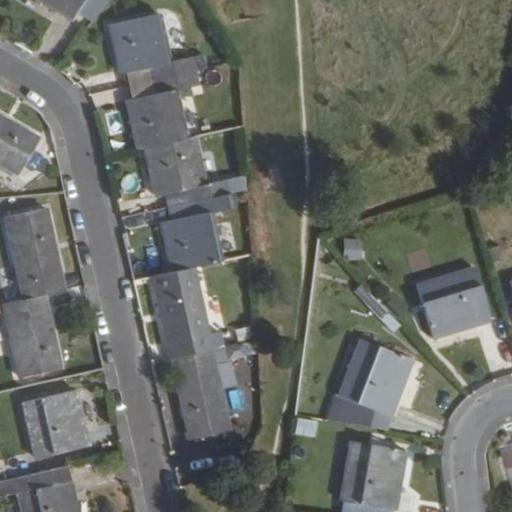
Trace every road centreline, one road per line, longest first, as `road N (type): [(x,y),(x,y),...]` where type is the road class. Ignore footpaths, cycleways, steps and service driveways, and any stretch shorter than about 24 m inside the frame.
road 1 (residential): [(164,511),(79,140),(37,82),(0,62)]
road 2 (residential): [(472,511),(467,461),(474,429),(511,399)]
